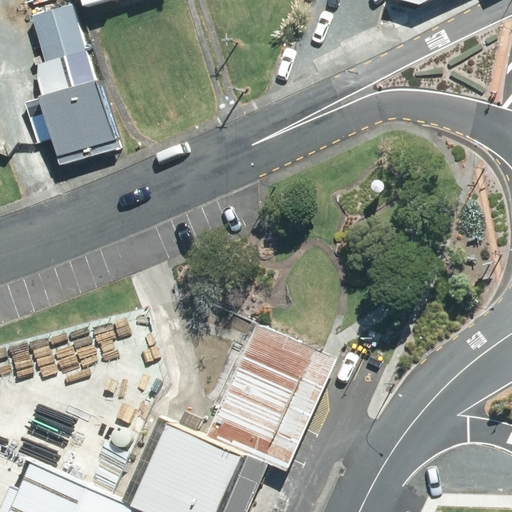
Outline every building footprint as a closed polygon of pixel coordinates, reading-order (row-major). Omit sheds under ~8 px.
[(88,0),(91,9),(121,0),(88,0)] [(435,0),(395,0),(395,2),(419,8),(435,0)] [(87,55),(75,10),(36,21),(49,66),(40,69),(38,83),(44,101),(42,102),(63,168),(122,150),(102,84),(97,86),(97,85),(88,55),(87,55)] [(273,465),(322,354),(260,326),(211,438),(273,465)] [(138,341),(87,356),(95,384),(146,370),(138,341)] [(80,380),(70,391),(77,398),(87,387),(80,380)] [(273,465),(211,438),(176,422),(174,426),(139,506),(143,508),(152,511),(252,511),(273,467),(273,465)] [(80,454),(71,475),(128,501),(137,480),(80,454)] [(149,511),(141,508),(126,501),(40,463),(18,511),(149,511)]
